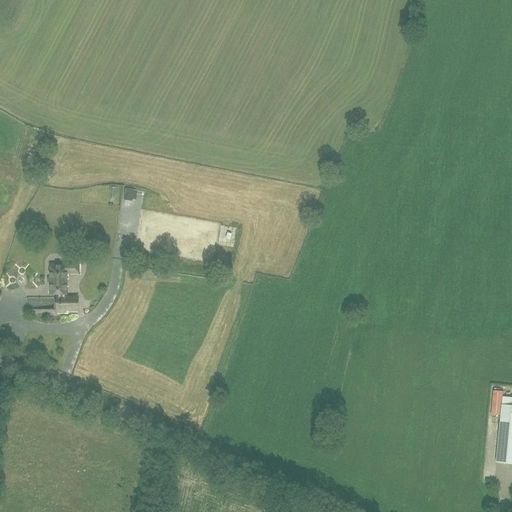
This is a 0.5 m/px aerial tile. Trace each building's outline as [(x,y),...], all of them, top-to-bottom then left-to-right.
[(124,200),(132,201),(132,200),(136,200),(137,191),(133,190),(134,189),(126,188),(126,189),(125,189),(124,194),(125,194),(124,200)] [(49,264),(49,295),(56,295),(56,312),(65,313),(65,310),(78,311),(78,297),(67,297),(67,274),(79,274),(79,264),(49,264)] [(70,360),(78,364),(82,355),(74,351),(70,360)] [(68,377),(76,379),(78,368),(71,366),(68,377)] [(502,405),(496,463),(511,464),(511,405),(502,405)]
